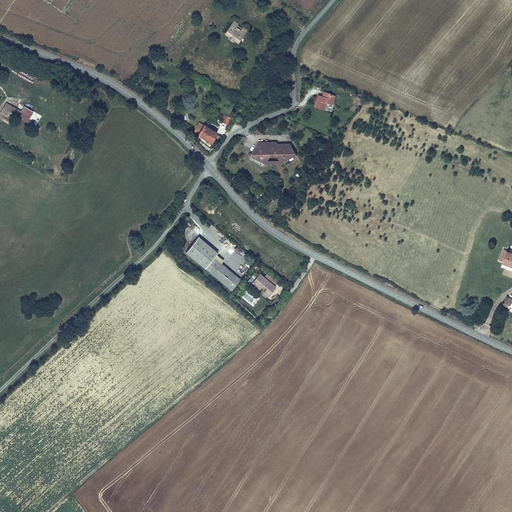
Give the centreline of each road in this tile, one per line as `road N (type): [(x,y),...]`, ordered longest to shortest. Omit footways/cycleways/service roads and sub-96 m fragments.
road 1 (tertiary): [(511,351),(278,235),(207,165)]
road 2 (tertiary): [(207,165),(125,92),(0,39)]
road 3 (unclassified): [(207,165),(239,130),(289,107),(295,45),(332,0)]
